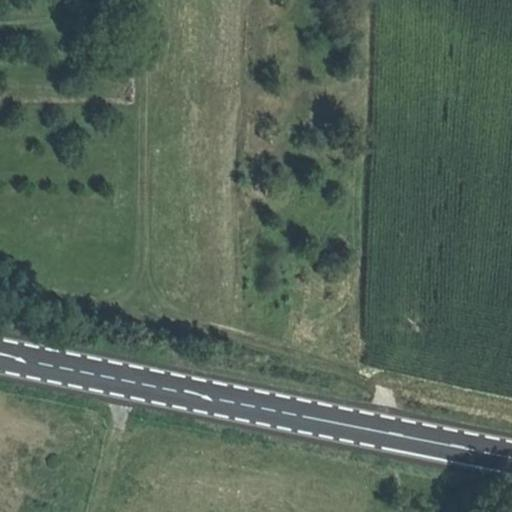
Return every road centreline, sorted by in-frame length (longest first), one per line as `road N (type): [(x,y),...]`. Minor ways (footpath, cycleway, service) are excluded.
road 1 (track): [(149,0),(145,306),(378,378),(381,436)]
road 2 (secondary): [(511,463),(0,359)]
road 3 (track): [(101,511),(129,385)]
